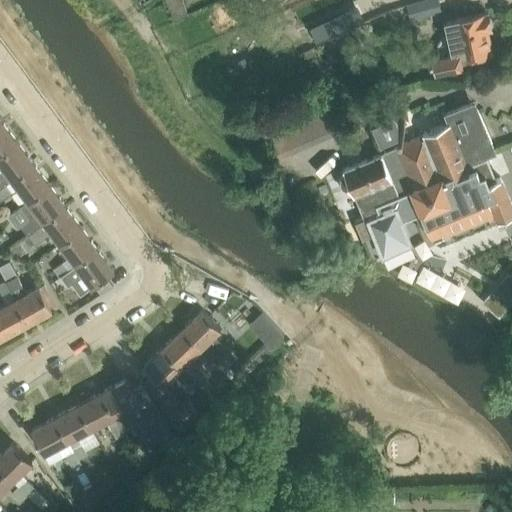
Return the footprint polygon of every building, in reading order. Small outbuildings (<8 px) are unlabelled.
[(442,11),(439,0),(421,0),(406,4),(410,20),(442,11)] [(468,16),(447,20),(450,35),(442,36),(435,46),(438,56),(433,57),(436,71),(465,64),(463,57),(473,55),(492,51),(488,29),(491,28),(488,12),(468,16)] [(337,13),(310,26),(317,42),(345,29),(337,13)] [(246,61),(236,66),(241,74),(250,69),(246,61)] [(255,126),(270,161),(345,129),(331,95),(255,126)] [(342,175),(340,180),(342,187),(347,189),(352,187),(361,210),(376,203),(399,193),(400,193),(415,186),(468,165),(466,161),(489,153),(495,150),(477,108),(474,109),(471,102),(453,110),(445,113),(449,122),(423,133),(424,134),(383,152),(344,168),(346,173),(342,175)] [(0,154),(18,141),(2,120),(0,121),(0,154)] [(396,120),(373,130),(381,150),(404,140),(396,120)] [(0,187),(34,162),(18,141),(0,154),(0,163),(4,169),(0,172),(0,187)] [(376,203),(361,210),(364,216),(368,215),(375,232),(383,252),(410,241),(401,218),(422,210),(432,235),(433,234),(494,209),(499,219),(511,213),(511,204),(500,176),(495,178),(486,154),(489,153),(466,161),(468,165),(415,186),(400,193),(399,193),(376,203)] [(27,200),(50,184),(34,162),(0,187),(0,197),(2,199),(18,187),(27,200)] [(27,200),(20,206),(28,217),(21,223),(29,233),(45,222),(67,206),(50,184),(27,200)] [(45,222),(29,233),(36,243),(52,231),(60,242),(81,226),(67,206),(45,222)] [(364,216),(355,221),(362,237),(375,232),(368,215),(364,216)] [(76,263),(97,248),(81,226),(60,242),(70,256),(76,263)] [(27,249),(20,240),(10,247),(17,256),(27,249)] [(69,268),(60,274),(68,285),(84,274),(92,286),(106,276),(114,270),(97,248),(76,263),(69,268)] [(8,257),(0,261),(0,270),(5,279),(5,280),(17,274),(8,257)] [(58,276),(69,268),(64,261),(53,268),(58,276)] [(511,275),(508,272),(483,301),(494,310),(511,289),(511,275)] [(15,297),(28,321),(52,308),(39,284),(26,292),(17,274),(5,280),(11,291),(15,297)] [(5,279),(0,281),(0,290),(3,295),(11,291),(5,280),(5,279)] [(0,324),(5,334),(28,321),(15,297),(7,302),(0,305),(0,324)] [(223,355),(208,339),(214,333),(221,327),(202,308),(183,327),(209,355),(216,362),(223,355)] [(249,325),(265,343),(273,352),(286,339),(262,313),(249,325)] [(183,327),(164,345),(200,383),(206,390),(212,385),(206,378),(209,375),(199,365),(209,355),(183,327)] [(265,343),(250,356),(258,365),(273,352),(265,343)] [(162,383),(174,372),(192,391),(200,383),(164,345),(144,364),(156,376),(162,383)] [(250,356),(229,376),(233,379),(238,385),(258,365),(250,356)] [(126,378),(102,390),(115,414),(117,419),(123,429),(137,420),(146,437),(148,436),(154,432),(160,442),(162,446),(176,434),(152,399),(141,384),(132,388),(126,378)] [(232,379),(223,388),(228,393),(238,385),(232,379)] [(79,403),(91,426),(105,419),(115,414),(102,390),(79,403)] [(213,398),(206,390),(197,398),(205,406),(213,398)] [(200,413),(188,396),(179,401),(172,392),(171,393),(159,402),(180,429),(200,413)] [(56,416),(78,456),(88,476),(103,468),(92,449),(86,452),(81,442),(96,434),(91,426),(79,403),(56,416)] [(69,461),(78,456),(56,416),(31,429),(41,446),(44,452),(60,443),(69,461)] [(123,429),(117,419),(108,424),(116,438),(124,433),(125,432),(123,429)] [(153,446),(160,442),(154,432),(148,436),(153,446)] [(32,460),(28,455),(13,441),(0,454),(0,466),(13,479),(18,484),(28,494),(35,487),(21,472),(21,471),(32,460)] [(0,491),(6,486),(13,479),(0,466),(0,491)] [(19,485),(18,484),(11,491),(20,501),(28,494),(19,485)] [(88,510),(102,500),(91,484),(77,493),(88,510)] [(394,501),(395,488),(376,487),(376,501),(394,501)]
